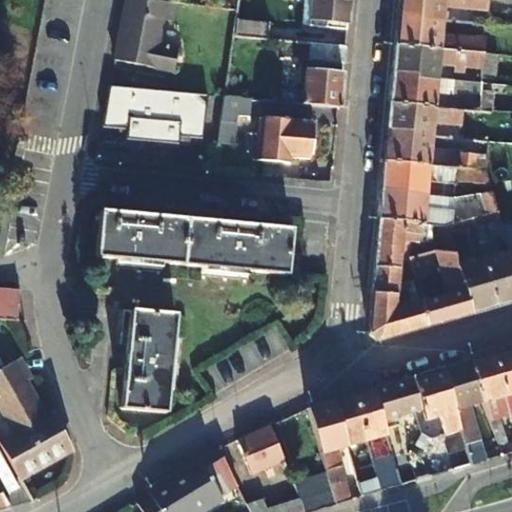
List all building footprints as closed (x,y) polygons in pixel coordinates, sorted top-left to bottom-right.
[(149,0),(125,0),(117,59),(176,67),(179,46),(159,43),(163,17),(171,18),(173,3),(149,0)] [(311,0),(309,27),(327,29),(328,22),(348,23),(349,0),(311,0)] [(401,17),(442,21),(443,9),(484,12),(485,0),(399,0),(398,17),(401,17)] [(398,46),(480,54),(481,40),(440,35),(442,21),(401,17),(398,17),(395,45),(398,46)] [(235,38),(265,41),(266,25),(235,20),(232,38),(235,38)] [(328,22),(327,29),(347,33),(348,23),(328,22)] [(342,48),(309,45),(308,59),(344,62),(345,48),(342,48)] [(392,74),(436,78),(438,65),(479,69),(480,54),(398,46),(395,45),(392,74)] [(339,109),(342,79),(320,76),(321,67),(306,66),(303,92),(282,91),(279,103),(337,109),(339,109)] [(462,110),(475,111),(476,98),(435,93),(436,78),(392,74),(390,104),(462,110)] [(247,118),(249,100),(223,97),(216,144),(232,145),(236,117),(247,118)] [(107,102),(104,114),(130,119),(133,107),(107,102)] [(387,134),(431,137),(432,124),(460,126),(462,110),(390,104),(387,134)] [(259,119),(255,159),(286,163),(288,154),(307,156),(310,123),(259,119)] [(430,152),(431,137),(387,134),(385,161),(456,168),(482,170),(485,170),(487,142),(472,140),(471,155),(430,152)] [(385,161),(382,193),(426,198),(427,182),(454,184),(456,168),(385,161)] [(426,198),(382,193),(379,220),(432,226),(437,226),(445,227),(471,221),(493,216),(496,215),(490,192),(473,196),(476,206),(451,212),(425,210),(426,198)] [(97,257),(289,276),(295,230),(101,209),(97,257)] [(472,224),(473,229),(498,223),(496,215),(493,216),(471,221),(472,224)] [(398,260),(407,257),(408,245),(416,245),(417,243),(430,245),(432,226),(379,220),(375,269),(397,270),(398,260)] [(453,254),(454,259),(465,256),(459,232),(473,229),(472,224),(471,221),(445,227),(446,230),(452,251),(453,254)] [(511,223),(499,227),(506,252),(511,270),(511,223)] [(444,253),(453,254),(452,251),(446,230),(445,227),(437,226),(444,253)] [(478,245),(482,260),(494,305),(495,308),(511,303),(511,270),(506,252),(493,256),(490,242),(478,245)] [(444,253),(430,251),(442,296),(419,303),(425,325),(426,328),(471,315),(469,312),(457,267),(454,259),(453,254),(444,253)] [(469,312),(471,315),(495,308),(494,305),(482,260),(457,267),(469,312)] [(425,325),(419,303),(394,310),(397,270),(375,269),(369,333),(377,342),(426,328),(425,325)] [(0,291),(0,321),(16,323),(19,293),(0,291)] [(133,311),(123,409),(166,414),(176,315),(133,311)] [(511,414),(511,349),(492,355),(493,358),(505,400),(509,416),(511,414)] [(492,355),(469,362),(470,365),(480,403),(489,424),(500,420),(494,403),(505,400),(493,358),(492,355)] [(469,362),(443,370),(471,466),(486,461),(470,406),(480,403),(470,365),(469,362)] [(0,373),(0,406),(16,434),(0,442),(0,444),(20,479),(69,450),(56,426),(49,430),(24,385),(29,381),(20,363),(0,373)] [(443,370),(372,390),(373,393),(382,423),(421,411),(424,423),(439,418),(454,471),(471,466),(443,370)] [(386,436),(382,423),(373,393),(372,390),(353,396),(354,398),(366,442),(386,436)] [(333,404),(346,447),(366,442),(354,398),(353,396),(332,402),(333,404)] [(335,507),(351,502),(336,450),(346,447),(333,404),(332,402),(307,409),(308,412),(326,473),(334,504),(335,507)] [(269,427),(236,442),(251,472),(283,457),(271,429),(269,427)] [(501,454),(502,456),(511,453),(511,444),(499,449),(501,454)] [(149,495),(138,501),(142,511),(196,511),(219,500),(218,498),(238,487),(221,453),(220,451),(199,462),(148,492),(149,495)] [(400,484),(396,470),(375,476),(379,490),(380,493),(401,487),(400,484)] [(295,483),(297,492),(303,511),(318,511),(335,507),(334,504),(326,473),(295,483)] [(360,496),(361,499),(380,493),(379,490),(375,476),(356,481),(360,496)] [(303,511),(297,492),(265,506),(260,497),(247,504),(250,511),(303,511)] [(0,511),(9,510),(7,507),(1,496),(0,496),(0,511)]
